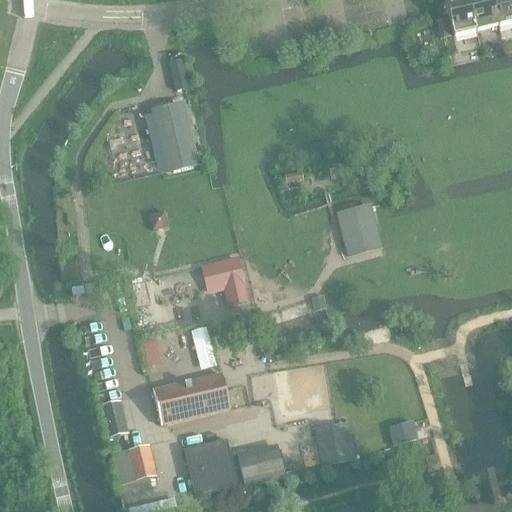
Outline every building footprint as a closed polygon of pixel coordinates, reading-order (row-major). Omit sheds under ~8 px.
[(447,0),(445,1),(444,0),(443,0),(444,0),(453,39),(454,39),(454,38),(475,33),(475,34),(476,34),(467,0),(447,0)] [(467,0),(476,34),(476,33),(497,28),(497,29),(498,28),(491,0),(467,0)] [(511,0),(491,0),(498,28),(498,27),(511,24),(511,0)] [(181,62),(168,65),(175,93),(188,90),(181,62)] [(180,111),(156,117),(170,173),(193,168),(180,111)] [(370,209),(337,218),(347,258),(380,250),(370,209)] [(163,216),(149,220),(152,230),(166,226),(163,216)] [(246,304),(236,262),(202,270),(207,293),(225,289),(230,308),(246,304)] [(323,299),(311,301),(314,313),(325,311),(323,299)] [(152,366),(160,363),(153,343),(145,346),(152,366)] [(152,393),(161,429),(230,412),(221,377),(152,393)] [(120,405),(100,410),(108,441),(111,452),(119,450),(116,439),(128,437),(120,405)] [(413,425),(388,431),(393,448),(417,442),(413,425)] [(347,429),(315,435),(322,467),(354,461),(347,429)] [(227,442),(183,453),(194,501),(238,491),(227,442)] [(147,449),(112,457),(119,488),(155,479),(147,449)] [(285,480),(278,452),(237,461),(244,489),(285,480)]
